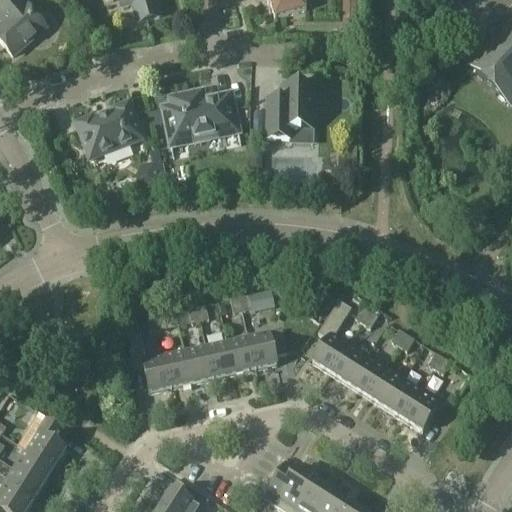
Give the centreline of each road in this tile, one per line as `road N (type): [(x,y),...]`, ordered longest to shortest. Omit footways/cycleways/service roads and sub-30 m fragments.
road 1 (residential): [(511,297),(395,242),(332,226),(155,238),(64,258)]
road 2 (residential): [(100,511),(128,465),(156,441),(270,412),(311,413),(474,511)]
road 3 (residential): [(183,0),(179,26),(0,107)]
road 4 (residential): [(64,258),(0,135)]
